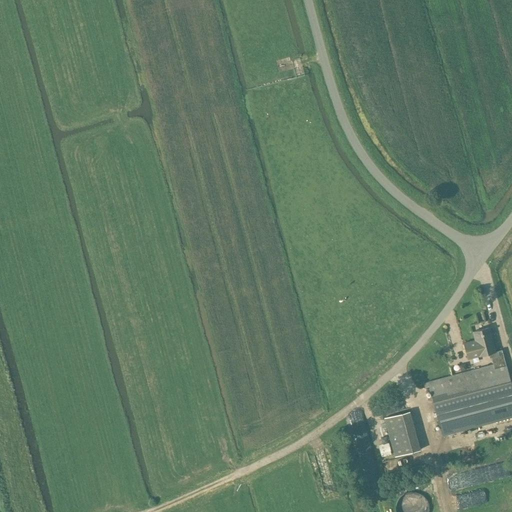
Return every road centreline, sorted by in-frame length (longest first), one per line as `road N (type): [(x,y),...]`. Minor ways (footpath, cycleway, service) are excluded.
road 1 (unclassified): [(247,471),(310,437),(398,367),(483,253)]
road 2 (unclassified): [(483,253),(391,192),(352,145),(305,0)]
